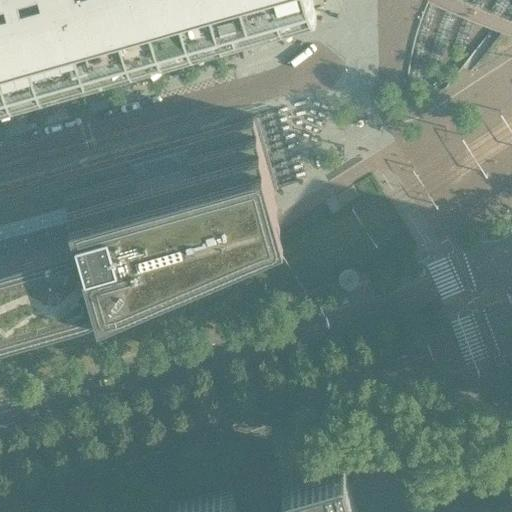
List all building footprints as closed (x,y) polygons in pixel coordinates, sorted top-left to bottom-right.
[(0,0),(0,103),(17,99),(37,93),(71,83),(78,82),(109,73),(197,47),(227,38),(258,30),(320,12),(316,0),(0,0)] [(511,39),(502,36),(469,79),(511,50),(511,39)] [(98,298),(282,219),(277,199),(274,188),(261,143),(258,134),(255,123),(253,115),(60,170),(0,186),(0,325),(57,310),(84,302),(97,296),(98,298)] [(358,511),(353,493),(349,479),(345,466),(343,458),(281,476),(284,483),(287,497),(291,510),(285,511),(284,511),(283,511),(282,511),(280,511),(279,511),(277,511),(276,511),(238,511),(234,497),(230,483),(169,500),(172,511),(358,511)] [(511,511),(511,499),(466,511),(511,511)]
